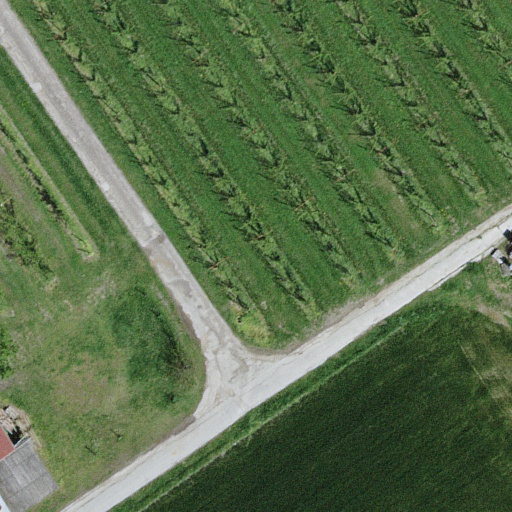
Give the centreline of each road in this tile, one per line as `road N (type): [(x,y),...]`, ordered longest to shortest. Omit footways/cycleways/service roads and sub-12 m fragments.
road 1 (unclassified): [(0,18),(255,391)]
road 2 (unclassified): [(255,391),(511,219)]
road 3 (unclassified): [(82,511),(255,391)]
